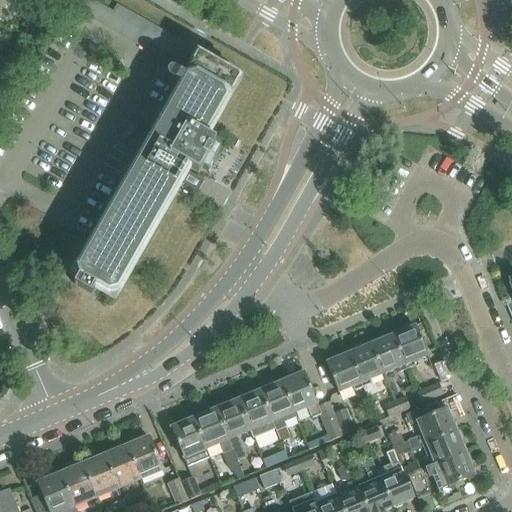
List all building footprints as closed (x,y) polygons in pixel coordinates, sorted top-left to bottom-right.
[(87,0),(86,0),(79,13),(146,51),(150,44),(176,59),(183,46),(116,8),(112,14),(87,0)] [(180,85),(151,135),(130,123),(129,123),(127,124),(126,125),(125,126),(125,127),(125,129),(126,131),(133,135),(131,138),(140,143),(141,140),(147,143),(72,275),(78,278),(74,285),(75,286),(91,295),(95,288),(115,299),(176,191),(167,186),(171,180),(172,181),(174,180),(176,180),(178,178),(178,176),(178,174),(177,172),(176,171),(179,165),(197,176),(201,168),(208,172),(219,153),(212,149),(216,141),(207,137),(240,78),(198,54),(185,76),(174,70),(172,70),(171,71),(169,72),(168,73),(168,74),(168,76),(168,77),(169,78),(180,85)] [(392,336),(406,370),(412,368),(410,363),(427,356),(415,327),(392,336)] [(370,345),(382,374),(392,370),(394,375),(406,370),(392,336),(370,345)] [(382,374),(370,345),(348,355),(363,388),(368,386),(366,381),(382,374)] [(363,388),(348,355),(326,364),(338,393),(349,388),(351,393),(363,388)] [(319,415),(321,415),(317,407),(303,373),(292,378),(290,376),(280,380),(294,413),(307,408),(308,411),(311,419),(319,415)] [(294,413),(280,380),(270,384),(271,387),(259,392),(275,430),(276,432),(286,428),(284,423),(296,418),(297,418),(294,413)] [(421,404),(443,395),(439,384),(416,393),(421,404)] [(253,439),(275,430),(259,392),(247,397),(246,394),(236,398),(250,432),(253,439)] [(237,437),(250,432),(236,398),(226,403),(227,405),(215,410),(227,441),(236,461),(246,457),(237,437)] [(394,403),(399,414),(410,409),(405,398),(394,403)] [(342,437),(333,414),(328,402),(317,407),(321,415),(319,415),(330,442),(342,437)] [(394,403),(384,407),(388,418),(399,414),(394,403)] [(436,403),(426,408),(430,417),(440,413),(436,403)] [(430,417),(426,408),(406,416),(410,426),(417,423),(417,422),(430,417)] [(342,437),(354,432),(345,409),(333,414),(342,437)] [(236,461),(227,441),(215,410),(203,415),(202,413),(192,417),(205,450),(219,444),(224,455),(222,455),(227,466),(236,477),(238,481),(244,478),(242,475),(236,461)] [(411,451),(426,445),(426,444),(456,432),(446,410),(440,413),(430,417),(429,417),(417,422),(422,436),(408,442),(411,451)] [(205,450),(192,417),(181,421),(182,424),(170,429),(186,467),(209,458),(205,450)] [(281,443),(291,439),(286,428),(276,432),(281,443)] [(361,434),(364,443),(370,441),(379,438),(376,429),(366,432),(361,434)] [(417,463),(420,471),(420,472),(464,453),(456,432),(426,444),(426,445),(431,457),(417,463)] [(148,438),(126,447),(140,480),(162,471),(148,438)] [(126,447),(104,456),(118,489),(140,480),(126,447)] [(322,462),(333,458),(330,452),(329,448),(318,453),(320,456),(322,462)] [(376,469),(380,479),(392,508),(413,499),(393,450),(385,453),(389,464),(376,469)] [(420,472),(420,471),(413,474),(417,483),(432,477),(438,491),(474,476),(470,466),(472,465),(468,455),(465,456),(464,453),(420,472)] [(104,456),(82,465),(95,499),(118,489),(104,456)] [(300,471),(314,465),(310,456),(297,462),(300,471)] [(266,469),(275,465),(272,457),(263,461),(266,469)] [(392,508),(380,479),(376,469),(372,460),(363,463),(371,482),(358,488),(368,511),(383,511),(392,508)] [(297,462),(283,467),(287,476),(300,471),(297,462)] [(337,496),(343,511),(368,511),(358,488),(348,464),(340,468),(337,470),(342,482),(346,482),(350,491),(337,496)] [(82,465),(60,475),(73,508),(95,499),(82,465)] [(260,481),(264,491),(281,484),(277,474),(276,470),(259,477),(260,481)] [(75,511),(73,508),(60,475),(37,484),(42,495),(31,500),(35,511),(75,511)] [(188,501),(200,496),(192,477),(191,478),(183,482),(181,483),(188,501)] [(181,483),(180,483),(178,479),(167,484),(177,506),(182,504),(188,501),(181,484),(181,483)] [(249,499),(243,484),(242,484),(233,488),(240,503),(249,499)] [(311,494),(315,505),(318,511),(343,511),(337,496),(332,485),(311,494)] [(136,497),(141,510),(150,506),(145,493),(136,497)] [(318,511),(315,505),(311,494),(289,503),(293,511),(318,511)] [(0,511),(15,511),(8,495),(0,497),(0,511)] [(114,506),(116,511),(126,511),(123,502),(114,506)] [(192,511),(201,511),(203,511),(201,506),(199,502),(190,506),(192,510),(192,511)]
